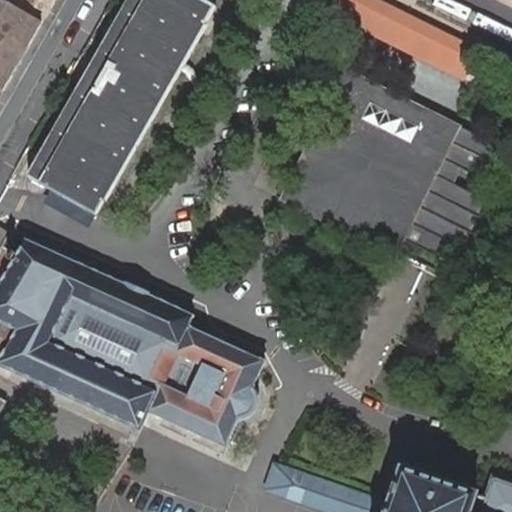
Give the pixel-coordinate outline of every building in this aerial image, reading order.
[(0,0),(0,89),(3,91),(43,22),(5,0),(0,0)] [(5,0),(43,22),(55,0),(5,0)] [(68,199),(97,216),(216,7),(204,0),(130,0),(29,177),(45,187),(68,199)] [(384,0),(356,0),(353,8),(347,21),(465,79),(481,48),(384,0)] [(404,241),(458,267),(511,157),(511,152),(346,70),(291,183),(282,200),(396,256),(404,241)] [(0,225),(0,355),(2,357),(0,361),(0,365),(142,430),(150,412),(227,447),(232,437),(234,431),(239,420),(241,420),(244,419),(246,418),(248,418),(251,417),(252,415),(254,413),(256,411),(257,409),(258,407),(258,405),(259,402),(258,399),(258,397),(258,394),(257,392),(256,389),(254,387),(258,377),(262,370),(266,361),(189,326),(194,316),(27,241),(0,225)] [(374,511),(378,502),(275,466),(266,490),(326,511),(374,511)] [(402,466),(390,503),(386,511),(511,511),(511,482),(494,476),(486,497),(477,494),(478,492),(402,466)]
